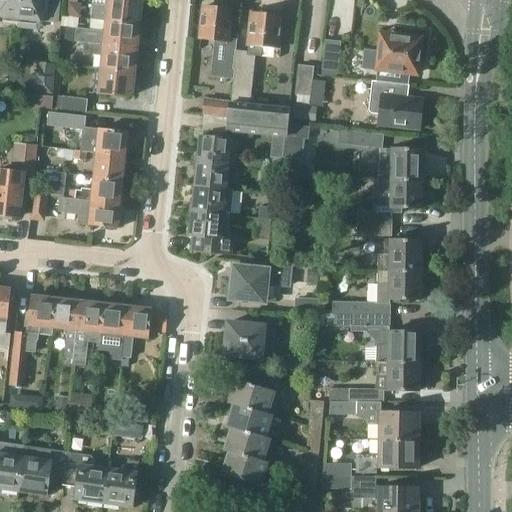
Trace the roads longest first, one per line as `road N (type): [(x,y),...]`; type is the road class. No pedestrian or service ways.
road 1 (secondary): [(480,391),(475,74),(485,0)]
road 2 (residential): [(173,511),(190,296),(155,259)]
road 3 (residential): [(155,259),(177,0)]
road 4 (residential): [(155,259),(0,246)]
road 5 (tertiary): [(481,511),(480,391)]
